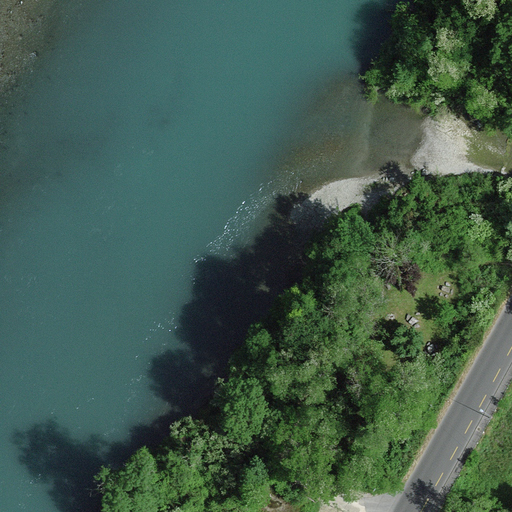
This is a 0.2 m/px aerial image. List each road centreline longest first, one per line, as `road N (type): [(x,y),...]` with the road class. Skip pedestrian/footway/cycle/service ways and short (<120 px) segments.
road 1 (secondary): [(511,328),(409,511)]
road 2 (track): [(410,509),(341,497),(307,468),(306,427),(336,386)]
